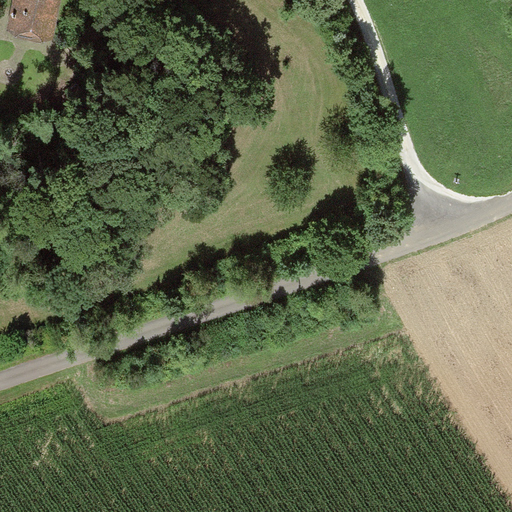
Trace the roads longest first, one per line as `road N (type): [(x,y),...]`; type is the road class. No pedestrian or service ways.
road 1 (unclassified): [(511,197),(431,237),(0,378)]
road 2 (track): [(431,237),(349,0)]
